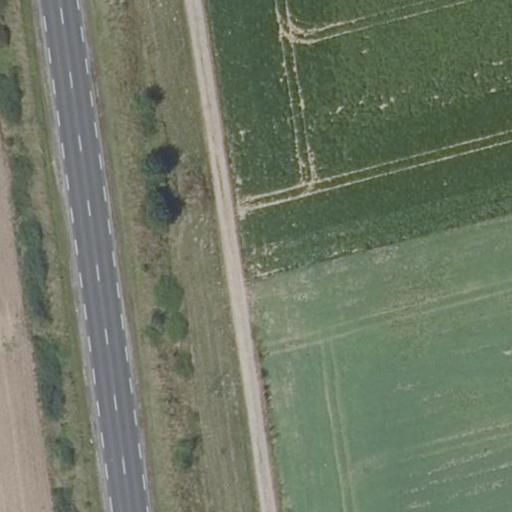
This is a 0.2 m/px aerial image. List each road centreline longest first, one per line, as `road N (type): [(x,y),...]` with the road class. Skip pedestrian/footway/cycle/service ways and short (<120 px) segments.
road 1 (unclassified): [(189,0),(263,511)]
road 2 (primary): [(129,511),(58,0)]
